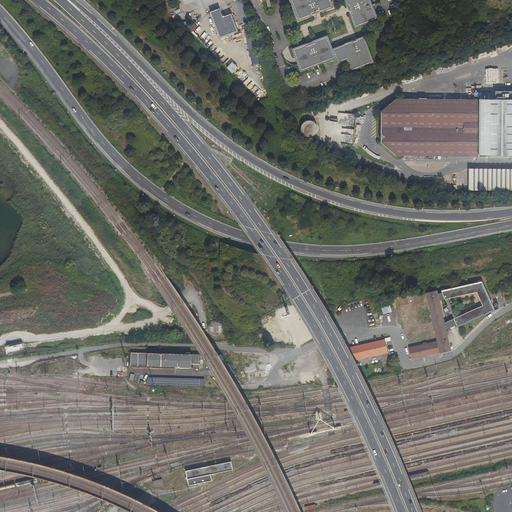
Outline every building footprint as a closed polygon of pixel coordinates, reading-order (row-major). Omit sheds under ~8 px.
[(331,0),(290,0),(299,22),(335,8),(331,0)] [(371,0),(344,0),(356,28),(379,20),(371,0)] [(222,17),(219,9),(209,12),(219,38),(237,32),(230,14),(222,17)] [(253,31),(247,33),(253,65),(260,64),(253,31)] [(336,59),(333,48),(328,36),(293,49),(296,58),(298,64),(301,72),(336,59)] [(365,37),(342,45),(347,60),(351,72),(374,63),(365,37)] [(342,45),(333,48),(336,59),(339,61),(340,62),(342,62),(343,61),(347,60),(342,45)] [(233,74),(239,68),(233,62),(227,68),(233,74)] [(480,101),(396,101),(382,112),(382,142),(396,156),(479,157),(480,101)] [(511,101),(480,101),(479,157),(479,160),(511,159),(511,101)] [(354,144),(361,145),(365,117),(358,116),(354,144)] [(303,123),(305,137),(318,136),(317,121),(303,123)] [(511,169),(470,169),(470,190),(511,190),(511,169)] [(445,322),(446,330),(494,309),(482,281),(441,291),(442,293),(438,294),(439,300),(476,292),(483,305),(445,322)] [(408,347),(411,360),(451,350),(446,330),(445,322),(439,300),(438,294),(437,290),(426,293),(437,340),(408,347)] [(384,314),(392,312),(390,305),(382,307),(384,314)] [(208,335),(210,337),(213,338),(216,338),(218,337),(221,336),(222,334),(222,332),(222,329),(222,327),(220,325),(218,323),(215,323),(213,323),(210,324),(208,326),(207,329),(207,331),(208,335)] [(386,337),(348,346),(354,359),(389,351),(386,337)] [(197,354),(128,352),(128,366),(173,367),(173,372),(190,372),(190,367),(197,367),(197,354)] [(232,471),(231,463),(185,472),(188,487),(211,482),(210,475),(232,471)]
